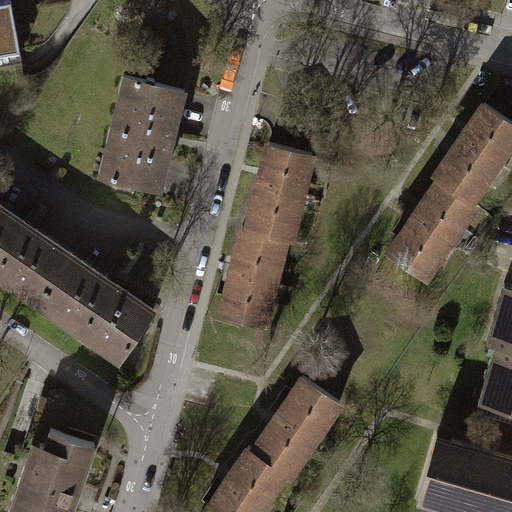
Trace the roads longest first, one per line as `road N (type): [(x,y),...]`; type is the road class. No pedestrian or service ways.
road 1 (residential): [(154,422),(261,0)]
road 2 (residential): [(326,0),(511,47)]
road 3 (residential): [(0,316),(154,422)]
